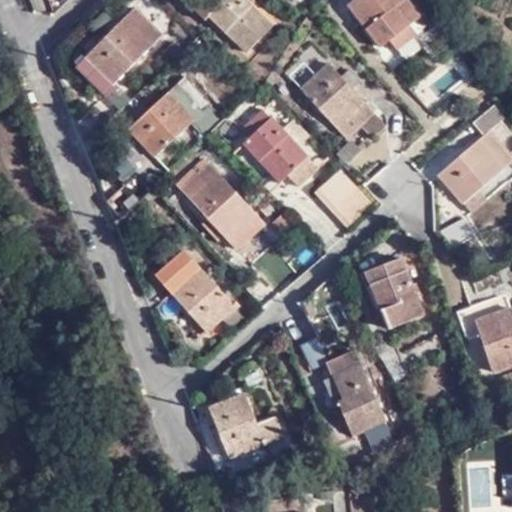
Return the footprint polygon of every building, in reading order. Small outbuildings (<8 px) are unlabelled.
[(189,0),(207,17),(211,12),(249,50),(274,24),(249,0),(189,0)] [(420,18),(406,0),(354,0),(350,4),(382,47),(391,40),(397,49),(418,34),(411,25),(420,18)] [(163,33),(136,7),(91,54),(90,52),(79,64),(108,93),(120,81),(119,80),(163,33)] [(437,108),(475,81),(457,56),(419,83),(437,108)] [(375,110),(351,85),(342,76),(329,62),(303,87),(346,136),(361,123),(374,111),(375,110)] [(342,76),(351,85),(359,78),(350,68),(342,76)] [(198,118),(212,132),(230,116),(190,74),(134,125),(159,153),(198,118)] [(507,116),(495,101),(475,120),(485,134),(439,173),(463,201),(465,200),(505,167),(511,161),(511,156),(509,153),(511,150),(511,128),(503,119),(507,116)] [(100,102),(77,123),(86,139),(112,115),(100,102)] [(287,134),(284,131),(265,110),(247,127),(255,135),(247,142),(282,182),(289,175),(300,186),(318,169),(299,147),(287,134)] [(374,111),(361,123),(373,135),(386,124),(374,111)] [(295,121),(284,131),(287,134),(299,147),(310,137),(295,121)] [(353,141),(340,152),(348,162),(361,151),(353,141)] [(226,234),(241,222),(242,222),(256,209),(211,161),(184,186),(226,234)] [(511,180),(511,174),(505,167),(465,200),(475,212),(511,180)] [(333,207),(358,184),(345,169),(319,193),(333,207)] [(132,181),(109,201),(121,216),(144,194),(132,181)] [(374,202),(358,184),(333,207),(349,225),(374,202)] [(242,222),(241,222),(249,230),(262,218),(256,209),(242,222)] [(224,316),(236,305),(188,250),(159,274),(208,330),(224,316)] [(392,326),(424,312),(402,256),(384,262),(369,268),(392,326)] [(246,315),(236,305),(224,316),(233,326),(246,315)] [(472,305),(456,311),(468,345),(484,340),(493,369),(511,363),(511,308),(478,320),(472,305)] [(321,334),(301,343),(313,370),(333,361),(321,334)] [(390,336),(376,345),(390,369),(404,361),(390,336)] [(328,363),(333,374),(343,398),(338,401),(352,432),(385,419),(361,362),(356,351),(328,363)] [(246,393),(211,407),(230,456),(282,435),(275,416),(258,422),(246,393)] [(417,429),(372,449),(381,470),(427,450),(417,429)]
